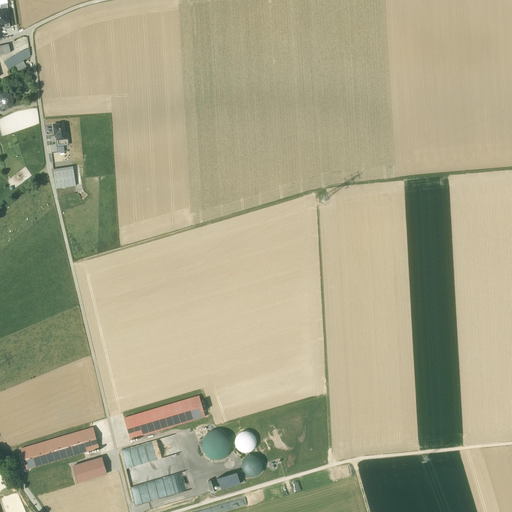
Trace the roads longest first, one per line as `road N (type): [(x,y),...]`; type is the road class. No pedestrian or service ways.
road 1 (track): [(71,263),(339,184),(511,169)]
road 2 (track): [(130,511),(48,167),(0,204)]
road 3 (track): [(511,443),(353,459),(175,511)]
road 4 (track): [(330,466),(314,192)]
road 5 (unclassified): [(48,167),(28,29)]
